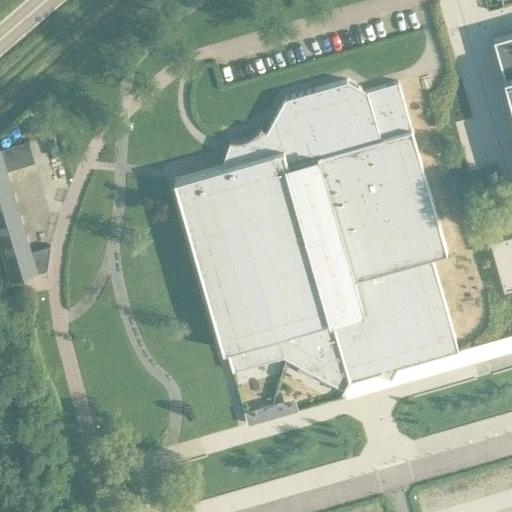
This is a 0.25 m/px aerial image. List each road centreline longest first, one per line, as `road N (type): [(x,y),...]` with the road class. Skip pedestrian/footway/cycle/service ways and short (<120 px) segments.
road 1 (unknown): [(411,0),(174,73),(81,184),(59,230),(51,301),(108,489)]
road 2 (unknown): [(365,408),(108,489)]
road 3 (unknown): [(511,176),(463,0)]
road 4 (unknown): [(511,360),(365,408)]
